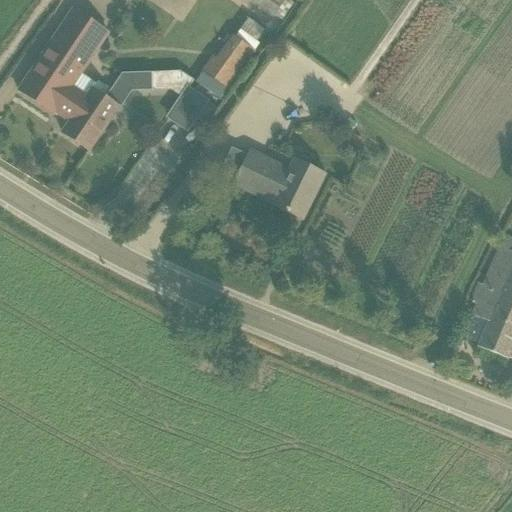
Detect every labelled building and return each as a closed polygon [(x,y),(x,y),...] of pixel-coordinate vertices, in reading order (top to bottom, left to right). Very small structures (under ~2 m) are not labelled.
[(248,0),(272,18),(275,15),(282,20),(294,4),(288,0),(248,0)] [(73,10),(18,91),(53,115),(55,112),(70,122),(62,134),(89,152),(119,107),(115,105),(119,98),(110,92),(106,98),(92,89),(96,84),(81,74),(108,33),(73,10)] [(232,36),(216,58),(212,55),(201,71),(205,74),(227,90),(255,52),(232,36)] [(172,73),(119,71),(118,91),(154,92),(155,80),(171,81),(172,73)] [(187,86),(165,119),(188,134),(209,101),(187,86)] [(358,147),(361,139),(355,136),(352,143),(358,147)] [(249,151),(232,185),(273,205),(273,206),(302,220),(324,175),(295,161),(290,172),(249,151)] [(511,236),(509,234),(503,243),(511,248),(511,236)] [(488,323),(478,348),(508,360),(511,349),(511,252),(501,248),(484,286),(480,284),(472,303),(478,306),(473,316),(488,323)]
